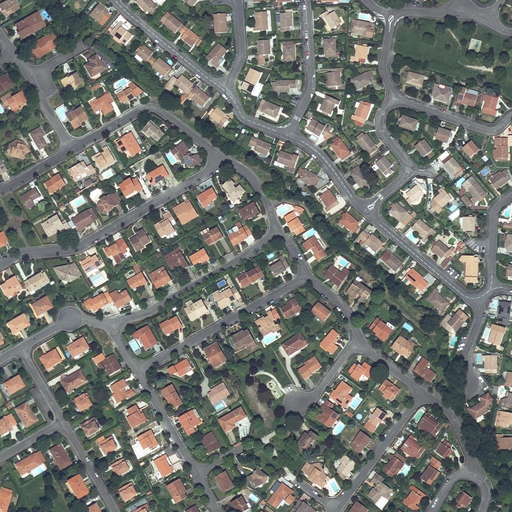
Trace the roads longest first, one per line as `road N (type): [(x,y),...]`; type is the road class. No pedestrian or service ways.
road 1 (residential): [(0,266),(77,247),(223,161)]
road 2 (residential): [(308,277),(137,372)]
road 3 (residential): [(278,236),(151,310),(109,324)]
road 4 (residential): [(72,149),(150,106),(223,161)]
road 5 (residential): [(337,510),(422,391)]
road 6 (residential): [(365,212),(409,169),(379,124),(393,99)]
road 7 (residential): [(115,0),(224,90)]
road 8 (residential): [(365,212),(477,298)]
road 9 (residential): [(306,0),(312,85),(288,135)]
road 10 (residential): [(393,99),(492,130),(511,115)]
